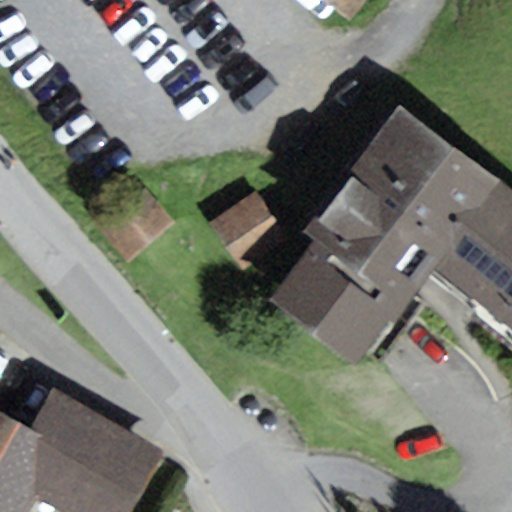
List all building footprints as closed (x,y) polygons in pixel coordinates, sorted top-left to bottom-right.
[(323,0),(347,20),(363,0),(323,0)] [(313,240),(268,297),(357,366),(434,267),(480,302),(469,317),(511,350),(511,194),(396,105),(300,230),(313,240)] [(144,187),(96,227),(124,261),(172,222),(144,187)] [(254,189),(208,223),(238,264),(285,230),(254,189)] [(0,413),(0,511),(28,511),(36,498),(60,511),(131,511),(166,452),(52,388),(29,430),(0,413)]
